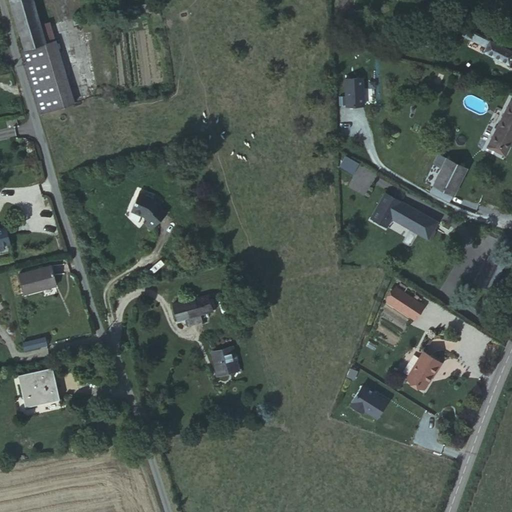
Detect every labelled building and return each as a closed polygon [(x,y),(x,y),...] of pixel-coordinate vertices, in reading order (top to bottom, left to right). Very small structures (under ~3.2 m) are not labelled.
[(25,0),(35,31),(54,24),(46,0),(25,0)] [(511,32),(481,19),(477,27),(494,34),(491,39),(511,48),(511,32)] [(35,31),(31,32),(53,97),(86,86),(64,21),(35,31)] [(511,104),(500,129),(511,134),(511,104)] [(447,170),(457,152),(448,147),(438,166),(447,170)] [(477,162),(457,152),(447,170),(440,183),(461,194),(477,162)] [(162,181),(148,175),(140,193),(151,198),(156,204),(152,207),(159,214),(176,197),(168,189),(169,188),(162,181)] [(428,239),(438,219),(383,191),(369,219),(387,228),(391,220),(428,239)] [(2,215),(7,228),(27,223),(23,209),(2,215)] [(0,246),(9,245),(5,226),(0,227),(0,246)] [(68,264),(63,246),(30,256),(36,277),(54,271),(54,269),(68,264)] [(485,258),(477,283),(491,287),(499,263),(485,258)] [(214,281),(179,289),(183,306),(191,304),(206,301),(218,299),(214,281)] [(414,321),(425,305),(394,284),(383,300),(414,321)] [(206,301),(191,304),(193,312),(208,309),(206,301)] [(53,320),(30,326),(32,335),(56,328),(53,320)] [(241,335),(223,340),(228,359),(235,357),(235,354),(245,351),(241,335)] [(22,341),(23,349),(47,347),(46,338),(22,341)] [(439,383),(455,358),(438,348),(421,373),(439,383)] [(247,357),(245,351),(235,354),(235,357),(228,359),(228,362),(247,357)] [(61,353),(24,364),(35,396),(71,384),(61,353)]
